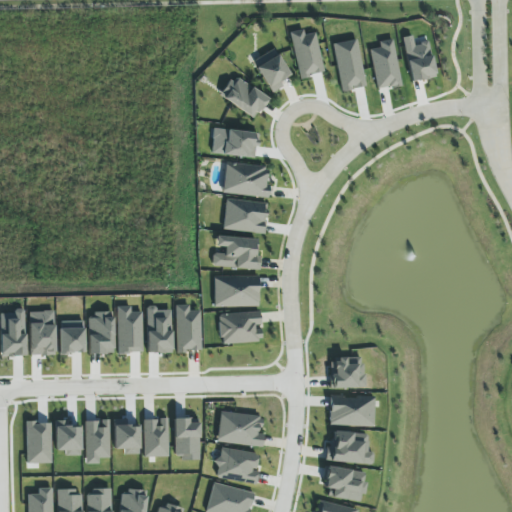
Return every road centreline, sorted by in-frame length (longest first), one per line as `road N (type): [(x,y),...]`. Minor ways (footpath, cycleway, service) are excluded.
road 1 (residential): [(282,511),(295,446),(290,276),(302,218),(333,168),(373,133),(433,111),(490,108)]
road 2 (residential): [(0,388),(296,383)]
road 3 (residential): [(315,193),(283,140),(288,116),(319,109),(373,133)]
road 4 (residential): [(1,388),(4,511)]
